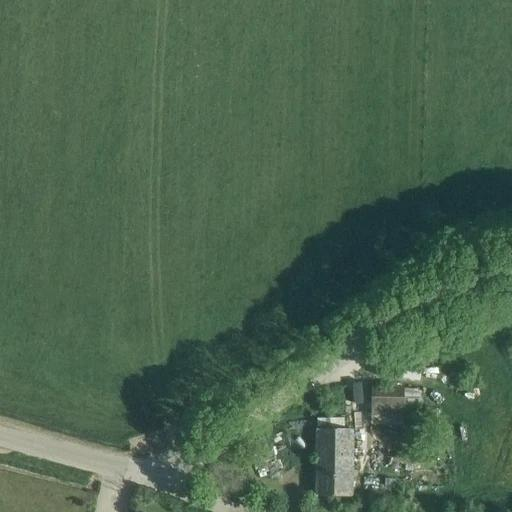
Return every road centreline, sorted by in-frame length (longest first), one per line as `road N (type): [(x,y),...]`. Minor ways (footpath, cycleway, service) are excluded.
road 1 (unclassified): [(161,496),(396,328),(511,281)]
road 2 (unclassified): [(161,496),(0,448)]
